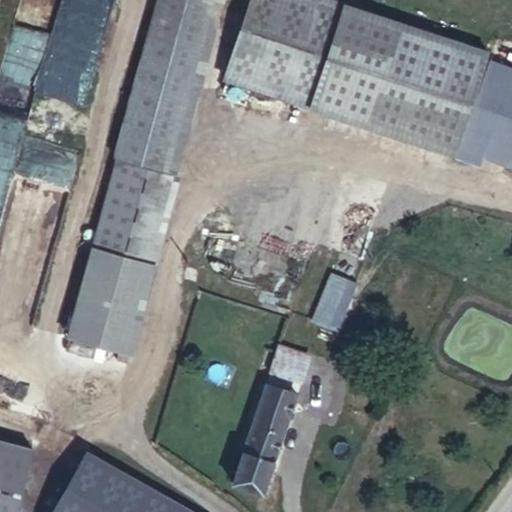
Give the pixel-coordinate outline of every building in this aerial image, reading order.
[(110,165),(160,179),(207,0),(147,0),(103,164),(110,165)] [(511,65),(354,17),(326,111),(464,153),(511,167),(511,65)] [(88,246),(138,263),(160,179),(110,165),(88,246)] [(113,361),(138,263),(88,246),(62,347),(113,361)] [(340,332),(360,281),(332,271),(312,321),(340,332)] [(295,408),(263,397),(245,451),(236,481),(268,493),(295,408)] [(458,468),(467,444),(422,427),(414,449),(458,468)] [(0,511),(21,511),(38,445),(0,435),(0,511)]
